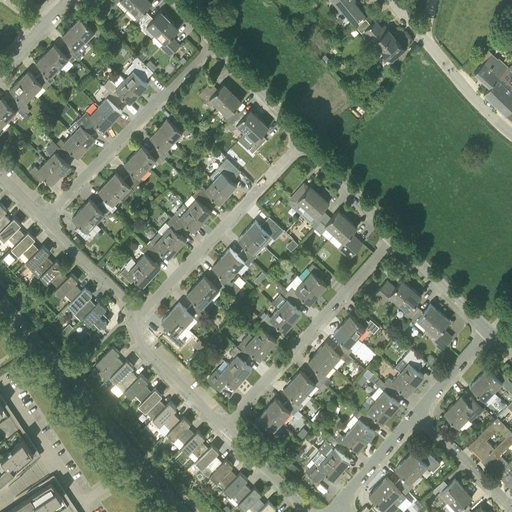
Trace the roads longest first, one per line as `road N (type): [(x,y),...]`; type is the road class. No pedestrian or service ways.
road 1 (tertiary): [(180,511),(0,302)]
road 2 (residential): [(225,430),(397,238)]
road 3 (residential): [(133,321),(307,140)]
road 4 (residential): [(43,221),(217,43)]
road 5 (residential): [(511,136),(391,0)]
road 6 (residential): [(225,430),(143,346),(133,321)]
road 7 (residential): [(511,511),(418,412)]
road 8 (residential): [(133,321),(121,297),(43,221)]
road 9 (residential): [(397,238),(307,140)]
road 10 (residential): [(307,140),(217,43)]
road 11 (residential): [(488,333),(397,238)]
